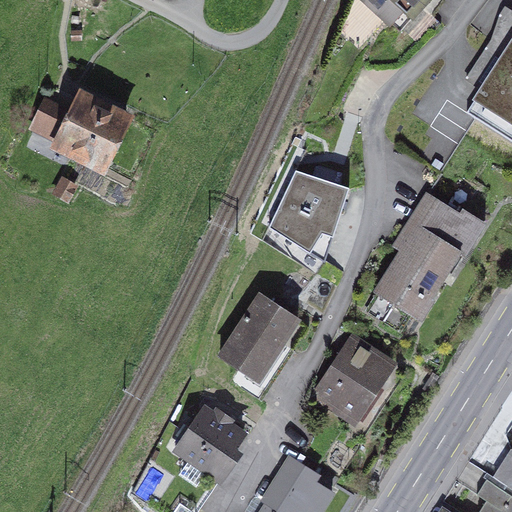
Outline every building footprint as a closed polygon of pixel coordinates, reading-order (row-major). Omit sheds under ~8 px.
[(398,4),(412,17),(427,0),(366,0),(387,18),(398,4)] [(511,49),(472,112),(511,137),(511,49)] [(126,116),(80,95),(71,114),(48,103),(36,128),(59,139),(57,145),(102,166),(126,116)] [(345,189),(297,173),(271,227),(324,259),(345,189)] [(405,249),(378,293),(422,319),(478,226),(428,196),(398,244),(405,249)] [(261,300),(225,353),(258,376),(295,323),(261,300)] [(353,341),(321,393),(358,416),(390,365),(353,341)] [(205,411),(180,451),(215,473),(240,433),(205,411)] [(288,459),(258,511),(325,511),(339,488),(288,459)] [(486,508),(492,511),(511,511),(511,481),(505,477),(486,508)]
